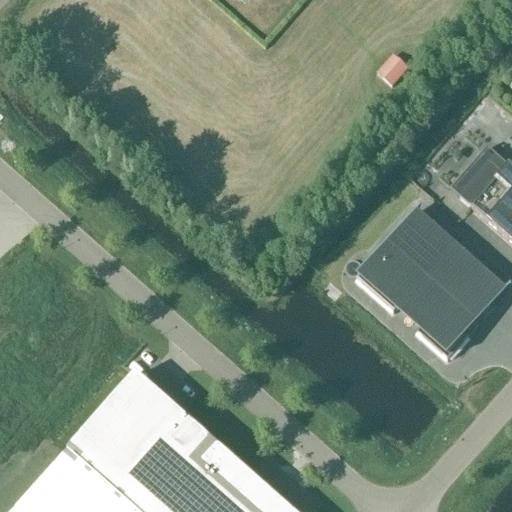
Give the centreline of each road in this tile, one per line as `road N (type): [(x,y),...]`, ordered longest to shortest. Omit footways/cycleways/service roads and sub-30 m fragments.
road 1 (unclassified): [(0,177),(380,511)]
road 2 (unclassified): [(413,511),(511,399)]
